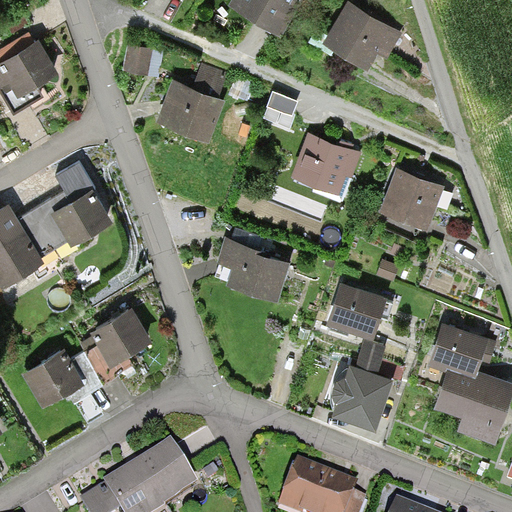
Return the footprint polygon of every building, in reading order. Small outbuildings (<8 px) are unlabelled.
[(298,0),(236,0),(281,28),(298,0)] [(399,33),(352,5),(328,43),(375,72),(399,33)] [(153,45),(129,41),(124,67),(160,73),(166,43),(154,41),(153,45)] [(37,48),(2,66),(20,102),(56,84),(37,48)] [(194,81),(174,73),(158,113),(210,134),(226,94),(221,92),(229,71),(202,61),(194,81)] [(346,142),(308,127),(292,169),(339,187),(347,168),(352,171),(361,148),(346,142)] [(446,181),(399,162),(382,205),(430,223),(446,181)] [(91,182),(50,205),(70,241),(111,219),(91,182)] [(27,233),(0,246),(0,273),(5,284),(43,266),(27,233)] [(288,260),(234,240),(220,278),(275,297),(288,260)] [(386,290),(340,276),(327,318),(373,332),(386,290)] [(133,306),(96,329),(120,368),(158,344),(133,306)] [(490,341),(443,326),(432,363),(451,369),(435,418),(501,438),(511,403),(511,380),(480,371),(490,341)] [(386,342),(366,335),(358,358),(379,365),(386,342)] [(69,351),(27,374),(46,407),(87,384),(69,351)] [(333,407),(377,423),(394,373),(349,357),(344,371),(336,376),(332,387),(336,400),(333,407)] [(104,484),(82,500),(87,511),(156,511),(199,485),(170,441),(103,481),(104,484)] [(511,455),(510,454),(501,477),(510,480),(506,492),(511,494),(511,455)] [(352,511),(363,487),(300,461),(282,503),(302,511),(352,511)] [(422,511),(400,502),(395,511),(422,511)]
